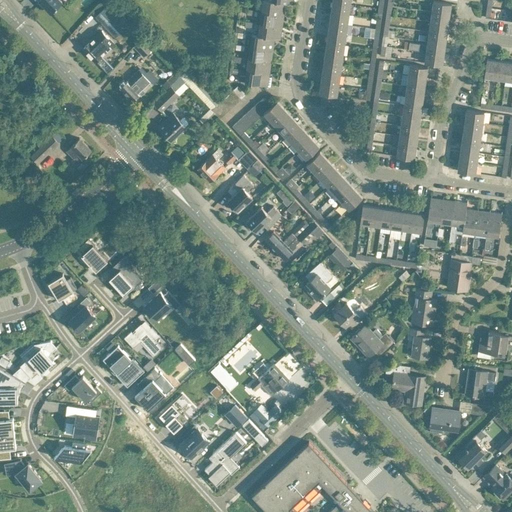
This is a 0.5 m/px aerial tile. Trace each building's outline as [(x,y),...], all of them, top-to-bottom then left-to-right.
[(39,0),(40,0),(50,12),(56,7),(56,8),(58,7),(57,6),(62,1),(61,0),(39,0)] [(285,3),(269,0),(266,0),(262,0),(261,11),(284,15),(285,3)] [(450,14),(451,3),(433,0),(432,11),(450,14)] [(110,2),(96,16),(114,35),(128,21),(110,2)] [(349,14),(350,4),(332,2),(331,11),(349,14)] [(282,26),(284,15),(261,11),(247,10),(246,14),(256,16),(255,23),(259,23),(282,26)] [(347,24),(349,14),(331,11),(330,21),(347,24)] [(448,24),(450,14),(432,11),(430,21),(448,24)] [(346,34),(347,24),(330,21),(328,32),(346,34)] [(447,34),(448,24),(430,21),(429,31),(447,34)] [(280,39),(282,26),(259,23),(258,35),(274,38),(280,39)] [(96,61),(114,43),(102,30),(84,47),(96,61)] [(445,44),(447,34),(429,31),(427,41),(445,44)] [(344,44),(346,34),(328,32),(327,42),(344,44)] [(273,50),(274,38),(258,35),(252,34),(250,46),(273,50)] [(144,37),(143,38),(136,45),(145,55),(153,47),(144,37)] [(444,54),(445,44),(427,41),(427,47),(424,46),(424,44),(409,42),(408,49),(426,51),(444,54)] [(343,54),(344,44),(327,42),(325,52),(343,54)] [(271,61),(273,50),(250,46),(248,58),(271,61)] [(442,64),(444,54),(426,51),(424,61),(442,64)] [(342,64),(343,54),(325,52),(324,62),(342,64)] [(269,73),(271,61),(248,58),(247,70),(269,73)] [(495,78),(498,60),(487,58),(484,76),(495,78)] [(505,79),(508,61),(498,60),(495,78),(505,79)] [(340,75),(342,64),(324,62),(322,72),(340,75)] [(426,77),(428,66),(404,63),(402,73),(408,74),(426,77)] [(131,102),(152,82),(139,69),(121,87),(124,90),(122,92),(131,102)] [(245,82),(268,85),(270,86),(271,77),(269,77),(269,73),(247,70),(245,82)] [(171,84),(180,76),(175,71),(166,79),(171,84)] [(339,85),(340,75),(322,72),(321,82),(339,85)] [(425,87),(426,77),(408,74),(407,85),(425,87)] [(337,95),(339,85),(321,82),(319,93),(337,95)] [(238,85),(234,89),(242,98),(246,94),(238,85)] [(423,97),(425,87),(407,85),(405,95),(423,97)] [(172,87),(155,103),(162,110),(178,94),(172,87)] [(242,98),(234,89),(230,93),(238,102),(242,98)] [(238,102),(230,93),(225,97),(233,106),(238,102)] [(422,107),(423,97),(405,95),(404,105),(422,107)] [(233,106),(225,97),(221,101),(229,110),(233,106)] [(272,105),(264,97),(259,101),(267,109),(272,105)] [(272,105),(267,109),(264,112),(272,121),(285,108),(277,100),(272,105)] [(229,110),(221,101),(217,105),(225,114),(229,110)] [(267,109),(259,101),(255,105),(263,114),(264,112),(267,109)] [(225,114),(217,105),(212,109),(220,118),(225,114)] [(263,114),(255,105),(250,109),(258,118),(263,114)] [(420,118),(422,107),(404,105),(402,115),(420,118)] [(291,116),(285,108),(272,121),(268,124),(271,128),(275,124),(278,128),(291,116)] [(258,118),(250,109),(246,113),(254,122),(258,118)] [(482,122),(484,111),(466,109),(465,120),(482,122)] [(174,112),(159,126),(171,139),(186,126),(185,125),(191,120),(187,117),(182,121),(174,112)] [(201,127),(212,116),(208,113),(198,124),(201,127)] [(254,122),(246,113),(242,117),(249,126),(254,122)] [(419,128),(420,118),(402,115),(401,125),(419,128)] [(298,123),(291,116),(278,128),(285,135),(298,123)] [(249,126),(242,117),(237,121),(245,130),(249,126)] [(481,132),(482,122),(465,120),(463,130),(481,132)] [(245,130),(237,121),(233,125),(241,134),(244,131),(245,130)] [(305,131),(298,123),(285,135),(292,143),(305,131)] [(417,138),(419,128),(401,125),(399,135),(417,138)] [(480,142),(481,132),(463,130),(462,140),(480,142)] [(252,139),(244,131),(241,134),(248,142),(252,139)] [(312,138),(305,131),(292,143),(299,150),(312,138)] [(52,135),(30,156),(37,163),(59,142),(52,135)] [(416,148),(417,138),(399,135),(398,145),(416,148)] [(71,146),(67,150),(73,157),(71,159),(76,164),(91,150),(79,137),(72,144),(71,145),(71,146)] [(319,146),(312,138),(299,150),(306,158),(319,146)] [(258,146),(252,139),(248,142),(255,149),(258,146)] [(478,153),(480,142),(462,140),(461,150),(478,153)] [(414,158),(416,148),(398,145),(396,156),(414,158)] [(265,154),(258,146),(255,149),(262,157),(265,154)] [(258,159),(249,149),(244,154),(236,147),(224,158),(229,163),(236,157),(248,169),(258,159)] [(477,163),(478,153),(461,150),(459,160),(477,163)] [(320,151),(307,163),(314,171),(328,159),(320,151)] [(210,181),(225,167),(213,154),(198,168),(210,181)] [(272,161),(265,154),(262,157),(269,164),(272,161)] [(264,166),(258,159),(248,169),(246,170),(253,177),(264,166)] [(334,167),(328,159),(314,171),(321,179),(334,167)] [(475,173),(477,163),(459,160),(458,170),(475,173)] [(279,168),(272,161),(269,164),(276,172),(279,168)] [(282,179),(289,173),(282,166),(279,168),(276,172),(282,179)] [(341,174),(334,167),(321,179),(328,186),(341,174)] [(238,210),(252,196),(247,191),(254,184),(244,174),(233,185),(238,190),(228,200),(230,202),(228,204),(234,210),(236,208),(238,210)] [(348,182),(341,174),(328,186),(335,194),(348,182)] [(300,185),(292,177),(286,183),(293,191),(297,188),(300,185)] [(355,189),(348,182),(335,194),(342,201),(355,189)] [(270,194),(280,200),(284,193),(274,187),(270,194)] [(303,195),(297,188),(293,191),(300,198),(303,195)] [(362,197),(355,189),(342,201),(349,209),(362,197)] [(310,202),(303,195),(300,198),(307,206),(310,202)] [(440,221),(444,199),(431,197),(428,220),(427,226),(432,226),(434,227),(435,221),(440,221)] [(288,208),(292,203),(287,198),(283,203),(288,208)] [(452,223),(455,201),(444,199),(440,221),(452,223)] [(301,205),(296,200),(288,209),(293,213),(301,205)] [(455,201),(452,223),(451,229),(456,230),(463,231),(464,225),(466,208),(467,202),(455,201)] [(317,210),(310,202),(307,206),(314,213),(317,210)] [(370,224),(373,206),(363,204),(360,222),(370,224)] [(257,230),(267,221),(271,226),(282,214),(274,205),(267,212),(262,206),(247,220),(249,222),(247,224),(253,230),(255,228),(257,230)] [(381,225),(383,207),(373,206),(370,224),(381,225)] [(391,227),(393,209),(383,207),(381,225),(391,227)] [(475,233),(478,210),(466,208),(464,225),(463,231),(475,233)] [(401,228),(404,211),(393,209),(391,227),(401,228)] [(324,218),(317,210),(314,213),(321,221),(324,218)] [(487,235),(490,212),(478,210),(475,233),(487,235)] [(411,230),(414,212),(404,211),(401,228),(411,230)] [(422,231),(424,214),(414,212),(411,230),(422,231)] [(502,214),(490,212),(487,235),(485,248),(489,249),(491,235),(499,236),(502,214)] [(331,225),(324,218),(321,221),(328,228),(331,225)] [(304,220),(293,231),(297,235),(308,225),(304,220)] [(298,237),(304,243),(314,233),(317,237),(324,231),(315,221),(298,237)] [(265,239),(266,239),(277,251),(282,246),(284,248),(296,236),(292,232),(283,240),(274,230),(265,239)] [(296,236),(284,248),(282,246),(277,251),(284,259),(293,250),(292,249),(301,241),(296,236)] [(88,238),(79,247),(84,252),(81,254),(96,270),(108,259),(88,238)] [(339,247),(328,256),(342,272),(353,262),(339,247)] [(468,262),(471,262),(472,255),(452,253),(447,286),(467,289),(469,278),(466,278),(468,262)] [(126,254),(110,269),(115,274),(110,278),(118,287),(117,288),(124,297),(146,276),(126,254)] [(337,279),(330,271),(321,262),(307,275),(311,280),(307,283),(311,288),(308,290),(316,299),(319,296),(327,304),(334,297),(327,289),(337,279)] [(63,273),(49,282),(59,299),(63,297),(67,303),(78,297),(63,273)] [(157,279),(148,287),(153,292),(163,284),(157,279)] [(431,298),(432,290),(417,288),(412,321),(433,324),(436,299),(431,298)] [(161,291),(145,305),(156,318),(172,304),(176,308),(181,303),(168,290),(164,294),(161,291)] [(354,326),(368,313),(360,305),(353,298),(351,298),(347,302),(335,313),(346,324),(349,321),(354,326)] [(85,305),(69,320),(78,330),(95,315),(85,305)] [(131,331),(124,337),(133,347),(141,339),(154,354),(162,346),(156,339),(160,335),(152,326),(147,330),(141,323),(135,329),(136,330),(133,333),(131,331)] [(359,342),(370,354),(374,350),(379,355),(394,341),(388,336),(382,342),(378,338),(382,335),(382,333),(378,329),(375,329),(372,332),(365,324),(360,329),(359,329),(357,330),(358,331),(351,337),(357,344),(359,342)] [(428,357),(431,336),(424,335),(425,329),(409,327),(408,333),(414,334),(411,355),(428,357)] [(501,331),(489,330),(487,340),(481,339),(479,355),(490,357),(491,352),(497,353),(498,350),(506,352),(509,335),(500,334),(501,331)] [(40,348),(21,365),(31,377),(40,370),(41,371),(60,355),(59,354),(53,360),(48,355),(56,347),(52,342),(51,341),(40,343),(40,348)] [(119,344),(104,358),(112,367),(112,366),(117,371),(116,373),(122,380),(125,377),(130,383),(145,370),(133,357),(131,358),(119,344)] [(181,344),(176,348),(181,354),(186,349),(181,344)] [(2,356),(0,359),(0,363),(6,367),(10,361),(2,356)] [(219,362),(211,370),(223,384),(231,376),(223,368),(224,368),(220,363),(219,362)] [(425,375),(406,373),(407,365),(387,362),(385,372),(393,373),(391,388),(406,390),(404,402),(421,405),(425,375)] [(274,364),(251,385),(255,390),(261,384),(272,395),(289,379),(274,364)] [(22,390),(26,384),(0,368),(0,400),(1,402),(10,404),(12,401),(18,404),(22,398),(22,390)] [(145,385),(135,395),(148,409),(166,393),(154,380),(161,374),(155,368),(141,381),(145,385)] [(469,368),(465,394),(492,398),(493,390),(485,389),(487,379),(495,380),(496,372),(469,368)] [(76,374),(64,384),(69,389),(73,386),(86,400),(90,396),(93,399),(102,391),(97,385),(94,387),(83,375),(80,379),(76,374)] [(217,384),(210,391),(216,398),(223,391),(217,384)] [(182,394),(156,418),(164,426),(168,422),(175,430),(187,419),(180,411),(187,404),(190,407),(190,406),(192,405),(182,394)] [(482,414),(491,405),(471,402),(470,412),(482,414)] [(261,403),(254,410),(268,425),(283,411),(276,404),(268,411),(261,403)] [(97,409),(67,405),(66,414),(76,416),(73,435),(97,438),(100,416),(96,416),(97,409)] [(235,405),(226,413),(237,425),(246,416),(235,405)] [(458,430),(460,411),(460,410),(433,406),(430,426),(458,430)] [(4,410),(0,410),(0,434),(15,433),(13,418),(10,418),(5,419),(4,410)] [(498,421),(503,416),(498,412),(493,417),(498,421)] [(249,419),(243,425),(252,434),(257,429),(267,439),(262,444),(261,444),(262,445),(268,439),(249,419)] [(185,439),(180,444),(192,457),(209,441),(194,424),(182,436),(185,439)] [(216,458),(204,469),(210,476),(213,474),(220,481),(229,473),(230,475),(238,468),(228,456),(235,450),(236,451),(245,443),(235,432),(212,454),(216,458)] [(511,446),(511,432),(499,446),(506,453),(511,446)] [(16,447),(15,433),(0,434),(0,458),(6,458),(5,448),(10,448),(16,447)] [(481,439),(476,434),(465,445),(467,447),(466,448),(458,456),(458,457),(457,458),(463,464),(464,463),(469,468),(487,450),(479,442),(481,439)] [(375,511),(309,441),(252,494),(268,511),(375,511)] [(440,444),(435,448),(442,456),(447,452),(440,444)] [(82,461),(91,449),(64,445),(58,453),(55,457),(65,458),(82,461)] [(42,479),(28,463),(25,465),(20,460),(5,463),(6,469),(12,468),(30,489),(42,479)] [(495,464),(483,476),(493,486),(492,487),(503,498),(511,489),(511,478),(506,473),(505,474),(495,464)]
